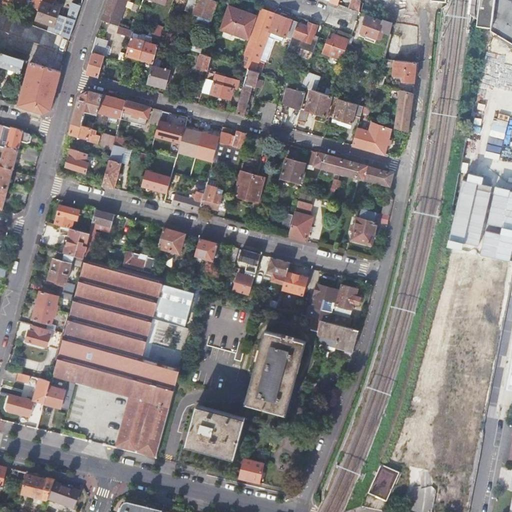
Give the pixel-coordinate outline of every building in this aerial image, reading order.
[(11,0),(39,10),(42,0),(34,0),(34,2),(27,0),(11,0)] [(55,0),(42,0),(39,10),(35,20),(54,26),(59,14),(63,3),(55,0)] [(109,0),(103,20),(105,21),(113,0),(109,0)] [(113,0),(105,21),(118,25),(126,0),(113,0)] [(143,0),(141,8),(146,10),(149,0),(155,0),(166,4),(166,0),(143,0)] [(191,21),(207,27),(217,2),(211,0),(189,0),(188,6),(195,8),(191,21)] [(352,0),(350,9),(360,12),(360,0),(352,0)] [(511,0),(481,0),(478,24),(493,25),(493,29),(511,40),(511,0)] [(70,38),(82,4),(79,3),(79,5),(73,3),(68,17),(59,14),(52,32),(70,38)] [(221,28),(249,38),(257,16),(229,6),(221,28)] [(249,68),(259,72),(262,73),(267,56),(263,54),(268,36),(283,41),(284,36),(292,39),(298,22),(260,8),(257,16),(249,38),(240,65),(249,68)] [(0,28),(53,47),(57,34),(52,32),(0,13),(0,28)] [(394,24),(384,21),(383,22),(368,17),(361,39),(376,44),(381,31),(391,34),(394,24)] [(292,39),(288,50),(298,53),(301,47),(314,52),(319,36),(316,35),(318,26),(309,23),(308,26),(298,22),(292,39)] [(151,36),(159,39),(160,39),(164,28),(155,25),(151,36)] [(134,31),(120,26),(118,33),(131,37),(134,31)] [(324,52),(344,59),(346,53),(349,44),(350,40),(335,34),(332,41),(328,40),(324,52)] [(187,48),(201,52),(202,53),(205,41),(191,36),(187,48)] [(87,73),(98,76),(104,56),(107,45),(109,41),(97,37),(87,73)] [(127,55),(140,58),(145,40),(132,37),(127,55)] [(159,39),(158,44),(181,52),(183,46),(160,39),(159,39)] [(153,62),(154,58),(158,44),(145,40),(140,58),(153,62)] [(215,43),(209,41),(204,54),(211,56),(215,43)] [(361,49),(349,44),(346,53),(357,58),(361,49)] [(10,55),(25,60),(27,53),(14,49),(13,53),(10,53),(10,55)] [(214,57),(224,60),(226,54),(216,50),(214,57)] [(197,67),(208,70),(212,56),(211,56),(204,54),(203,53),(202,53),(201,52),(197,67)] [(0,61),(0,65),(22,73),(25,61),(25,60),(10,55),(3,53),(0,61)] [(153,62),(148,83),(166,88),(171,67),(168,66),(167,69),(161,67),(163,60),(154,58),(153,62)] [(403,81),(414,82),(416,62),(398,61),(395,60),(394,68),(397,68),(397,76),(403,76),(403,81)] [(51,109),(61,71),(31,61),(19,105),(44,113),(51,109)] [(236,114),(245,116),(252,86),(262,88),(264,81),(258,79),(259,72),(249,68),(236,114)] [(312,89),(317,91),(322,77),(307,71),(302,86),(307,88),(312,89)] [(206,78),(202,91),(230,100),(235,85),(232,84),(234,79),(219,75),(218,80),(206,78)] [(297,111),(301,112),(302,108),(307,88),(302,86),(289,82),(283,104),(297,108),(297,111)] [(301,112),(299,120),(306,122),(309,110),(327,116),(332,96),(317,91),(312,89),(307,109),(302,108),(301,112)] [(98,112),(103,93),(89,90),(80,95),(73,122),(82,125),(86,110),(97,113),(98,112)] [(396,127),(407,131),(408,131),(413,94),(401,90),(396,127)] [(115,97),(103,93),(98,112),(110,115),(115,97)] [(126,100),(115,97),(110,115),(121,118),(126,100)] [(355,116),(361,117),(363,106),(335,97),(330,117),(353,124),(355,116)] [(151,106),(126,100),(121,118),(133,121),(134,118),(147,122),(151,106)] [(261,120),(272,123),(277,104),(266,101),(265,107),(258,105),(257,111),(263,112),(261,120)] [(162,111),(155,109),(151,123),(158,125),(159,121),(162,111)] [(273,123),(282,126),(285,113),(276,110),(273,123)] [(169,113),(162,111),(159,121),(166,123),(169,113)] [(166,123),(159,121),(158,125),(154,138),(180,145),(185,128),(166,123)] [(82,125),(73,122),(70,133),(88,138),(88,140),(98,142),(98,145),(112,149),(114,143),(116,136),(82,125)] [(353,145),(385,154),(391,130),(373,122),(370,131),(358,128),(353,145)] [(220,138),(214,162),(238,168),(247,133),(238,130),(236,136),(228,133),(230,128),(223,126),(220,138)] [(0,147),(5,149),(17,152),(20,142),(27,144),(30,142),(31,138),(30,135),(4,127),(0,143),(0,147)] [(178,152),(196,157),(203,133),(185,128),(180,145),(178,152)] [(220,138),(203,133),(196,157),(214,162),(220,138)] [(129,139),(116,136),(114,143),(119,145),(127,147),(129,139)] [(114,143),(112,149),(109,160),(102,185),(114,188),(122,162),(120,161),(121,158),(116,157),(119,145),(114,143)] [(132,149),(127,147),(119,145),(116,157),(121,158),(120,161),(122,162),(129,164),(132,149)] [(26,147),(23,153),(24,153),(38,157),(40,150),(26,147)] [(88,153),(71,148),(67,166),(86,172),(89,162),(86,161),(88,153)] [(0,167),(12,171),(17,152),(5,149),(2,162),(0,161),(0,167)] [(344,159),(312,150),(308,164),(340,173),(344,159)] [(23,159),(36,163),(38,157),(24,153),(23,159)] [(306,163),(287,158),(281,177),(301,182),(306,163)] [(368,166),(344,159),(340,173),(339,176),(343,177),(344,174),(363,179),(368,166)] [(394,173),(368,166),(363,179),(390,186),(384,215),(379,214),(377,221),(378,221),(388,224),(394,201),(389,193),(394,173)] [(0,188),(7,191),(12,171),(0,167),(0,188)] [(142,186),(167,193),(171,176),(146,169),(142,186)] [(246,173),(241,171),(235,195),(258,202),(264,177),(252,174),(252,170),(247,169),(246,173)] [(468,179),(463,178),(449,246),(511,258),(511,187),(484,182),(486,175),(470,171),(468,179)] [(15,193),(27,196),(29,189),(14,185),(13,192),(15,193)] [(174,194),(172,204),(199,212),(201,204),(218,209),(222,198),(224,189),(207,185),(207,186),(205,193),(197,191),(196,194),(193,194),(192,196),(192,198),(186,197),(174,194)] [(13,200),(25,203),(27,196),(15,193),(13,200)] [(226,211),(229,200),(222,198),(218,209),(226,211)] [(314,204),(298,200),(296,207),(311,212),(314,204)] [(71,228),(75,229),(80,210),(61,205),(55,224),(71,228)] [(96,209),(93,221),(91,227),(111,232),(115,214),(96,209)] [(360,217),(358,216),(352,239),(372,244),(378,221),(377,221),(379,214),(362,209),(360,217)] [(295,211),(288,236),(307,241),(313,216),(295,211)] [(293,215),(286,213),(282,228),(289,230),(293,215)] [(86,219),(83,231),(90,233),(90,230),(91,227),(93,221),(86,219)] [(186,233),(164,227),(158,247),(180,253),(186,233)] [(83,231),(75,229),(71,228),(65,253),(83,257),(84,255),(86,247),(83,247),(83,250),(80,249),(82,241),(87,243),(90,233),(83,231)] [(90,230),(90,233),(87,243),(86,247),(84,255),(91,256),(97,235),(95,232),(90,230)] [(219,242),(200,237),(195,256),(214,261),(219,242)] [(239,248),(232,246),(228,260),(235,262),(239,248)] [(261,254),(242,249),(239,260),(247,262),(246,269),(256,272),(261,254)] [(115,250),(111,262),(122,265),(126,253),(115,250)] [(126,253),(122,265),(151,273),(155,259),(142,255),(141,260),(138,259),(139,254),(127,251),(126,253)] [(83,257),(65,253),(64,258),(62,260),(54,258),(51,268),(69,273),(71,264),(81,266),(83,257)] [(287,272),(290,262),(271,257),(267,271),(273,272),(271,280),(284,283),(287,272)] [(157,455),(181,366),(159,360),(142,355),(151,320),(168,324),(185,329),(195,291),(161,282),(162,279),(85,258),(54,374),(93,385),(98,366),(136,375),(131,395),(118,445),(157,455)] [(69,273),(51,268),(48,279),(53,280),(53,282),(60,285),(64,286),(65,283),(66,283),(66,282),(68,276),(69,273)] [(304,294),(308,277),(287,272),(284,283),(282,288),(304,294)] [(234,290),(249,294),(255,275),(252,274),(252,277),(238,273),(234,290)] [(64,286),(60,285),(59,290),(61,290),(74,293),(76,284),(66,282),(66,283),(65,283),(64,286)] [(336,305),(352,309),(354,303),(360,304),(362,298),(356,296),(357,294),(358,288),(342,284),(336,305)] [(252,287),(249,299),(256,301),(259,289),(252,287)] [(74,293),(61,290),(59,296),(60,296),(58,303),(59,305),(70,308),(74,293)] [(40,291),(36,305),(57,310),(59,305),(58,303),(60,296),(59,296),(40,291)] [(191,382),(233,393),(254,315),(211,304),(191,382)] [(57,310),(36,305),(33,318),(35,319),(34,324),(48,328),(49,322),(57,324),(55,330),(63,332),(68,313),(57,310)] [(306,315),(311,316),(354,328),(356,320),(350,316),(334,312),(309,305),(306,315)] [(334,312),(350,316),(352,309),(336,305),(334,312)] [(348,353),(353,354),(360,330),(354,328),(311,316),(308,327),(315,329),(314,332),(321,335),(320,342),(348,350),(348,353)] [(142,355),(159,360),(168,324),(151,320),(142,355)] [(48,328),(34,324),(32,330),(30,330),(27,340),(59,348),(63,332),(55,330),(48,328)] [(289,336),(264,329),(245,403),(287,414),(306,341),(289,334),(289,336)] [(93,385),(131,395),(136,375),(98,366),(93,385)] [(18,372),(6,369),(4,378),(16,381),(16,379),(18,372)] [(30,375),(18,372),(16,379),(29,382),(30,375)] [(50,380),(39,377),(33,400),(44,402),(49,385),(50,380)] [(66,389),(49,385),(44,402),(45,405),(61,407),(66,389)] [(245,417),(198,405),(186,446),(235,459),(245,417)] [(31,408),(26,425),(37,428),(42,410),(31,408)] [(245,458),(240,477),(257,481),(258,475),(261,476),(264,463),(245,458)] [(401,475),(382,466),(369,494),(388,503),(401,475)] [(54,481),(55,479),(47,477),(47,479),(27,474),(22,493),(49,498),(54,481)] [(80,491),(54,481),(49,498),(74,507),(80,491)] [(162,511),(163,511),(155,510),(128,503),(123,506),(120,511),(162,511)]
